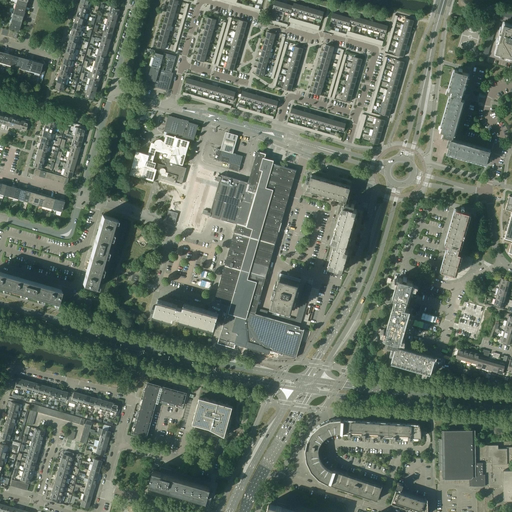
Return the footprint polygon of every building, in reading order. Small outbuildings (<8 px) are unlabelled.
[(273,8),(279,10),(281,2),(275,0),(273,8)] [(279,10),(285,12),(287,4),(281,2),(279,10)] [(292,11),(298,13),(300,5),(294,3),(293,6),(292,11)] [(80,4),(78,10),(87,13),(88,7),(80,4)] [(291,14),(292,11),(293,6),(287,4),(285,12),(291,14)] [(169,5),(167,11),(175,13),(177,7),(169,5)] [(298,13),(304,15),(306,6),(300,5),(298,13)] [(304,15),(310,16),(312,8),(306,6),(304,15)] [(111,7),(109,13),(118,15),(120,9),(111,7)] [(310,16),(315,18),(318,10),(312,8),(310,16)] [(78,10),(76,16),(85,19),(87,13),(78,10)] [(318,10),(315,18),(322,20),(324,12),(318,10)] [(167,11),(165,16),(173,19),(175,13),(167,11)] [(109,13),(108,19),(116,21),(118,15),(109,13)] [(331,21),(337,23),(339,15),(333,13),(331,21)] [(337,23),(343,24),(345,16),(339,15),(337,23)] [(350,24),(356,25),(358,17),(352,15),(351,18),(350,24)] [(76,16),(74,22),(83,25),(85,19),(76,16)] [(165,16),(164,22),(172,25),(173,19),(165,16)] [(349,26),(350,24),(351,18),(345,16),(343,24),(349,26)] [(208,17),(207,23),(215,26),(216,19),(208,17)] [(356,25),(362,27),(364,19),(358,17),(356,25)] [(406,18),(404,24),(412,26),(414,20),(406,18)] [(108,19),(106,25),(115,27),(116,21),(108,19)] [(362,27),(367,29),(370,21),(364,19),(362,27)] [(239,20),(237,26),(246,28),(247,22),(239,20)] [(367,29),(373,30),(376,22),(370,21),(367,29)] [(74,22),(73,28),(81,31),(83,25),(74,22)] [(164,22),(162,28),(170,31),(172,25),(164,22)] [(373,30),(379,32),(382,24),(376,22),(373,30)] [(20,26),(10,23),(9,28),(19,31),(20,26)] [(207,23),(205,29),(213,32),(215,26),(207,23)] [(511,24),(504,23),(495,51),(511,56),(511,24)] [(382,24),(379,32),(386,34),(388,26),(382,24)] [(404,24),(402,30),(410,32),(412,26),(404,24)] [(106,25),(104,31),(113,33),(115,27),(106,25)] [(237,26),(236,32),(244,34),(246,28),(237,26)] [(73,28),(71,34),(80,37),(81,31),(73,28)] [(162,28),(160,34),(168,37),(170,31),(162,28)] [(205,29),(203,35),(211,38),(213,32),(205,29)] [(402,30),(400,36),(408,38),(410,32),(402,30)] [(104,31),(103,37),(111,39),(113,33),(104,31)] [(268,31),(266,38),(274,40),(276,34),(268,31)] [(236,32),(234,38),(242,40),(244,34),(236,32)] [(71,34),(69,40),(78,43),(80,37),(71,34)] [(160,34),(159,40),(167,43),(168,37),(160,34)] [(203,35),(201,41),(209,44),(211,38),(203,35)] [(400,36),(399,42),(407,44),(408,38),(400,36)] [(103,37),(101,43),(109,45),(111,39),(103,37)] [(234,38),(232,44),(240,46),(242,40),(234,38)] [(266,38),(264,44),(272,46),(274,40),(266,38)] [(69,40),(68,46),(76,48),(78,43),(69,40)] [(167,43),(159,40),(157,47),(165,49),(167,43)] [(201,41),(200,47),(208,50),(209,44),(201,41)] [(399,42),(397,48),(405,50),(407,44),(399,42)] [(101,43),(99,49),(108,51),(109,45),(101,43)] [(232,44),(231,50),(239,52),(240,46),(232,44)] [(264,44),(262,50),(270,52),(272,46),(264,44)] [(326,44),(324,51),(332,53),(334,47),(326,44)] [(68,46),(66,52),(75,54),(76,48),(68,46)] [(295,46),(293,52),(301,55),(303,48),(295,46)] [(200,47),(198,53),(206,56),(208,50),(200,47)] [(405,50),(397,48),(395,54),(403,56),(405,50)] [(99,49),(97,55),(106,57),(108,51),(99,49)] [(231,50),(229,56),(237,58),(239,52),(231,50)] [(262,50),(261,56),(269,58),(270,52),(262,50)] [(324,51),(323,57),(331,59),(332,53),(324,51)] [(1,62),(0,65),(5,67),(6,64),(9,54),(4,52),(1,62)] [(66,52),(64,58),(73,60),(75,54),(66,52)] [(293,52),(291,58),(299,61),(301,55),(293,52)] [(155,53),(151,67),(155,68),(171,73),(171,72),(172,72),(176,56),(164,53),(163,55),(155,53)] [(206,56),(198,53),(196,60),(204,62),(206,56)] [(97,55),(96,61),(104,63),(106,57),(97,55)] [(229,56),(227,62),(235,64),(237,58),(229,56)] [(261,56),(259,62),(267,64),(269,58),(261,56)] [(323,57),(321,63),(329,65),(331,59),(323,57)] [(354,57),(352,63),(360,65),(362,59),(354,57)] [(64,58),(62,64),(71,66),(73,60),(64,58)] [(291,58),(290,64),(298,67),(299,61),(291,58)] [(396,59),(394,66),(402,68),(404,62),(396,59)] [(96,61),(94,67),(103,69),(104,63),(96,61)] [(37,62),(35,72),(40,74),(40,73),(44,74),(46,65),(43,64),(37,62)] [(235,64),(227,62),(225,68),(233,70),(235,64)] [(259,62),(257,68),(265,70),(267,64),(259,62)] [(321,63),(319,69),(327,71),(329,65),(321,63)] [(352,63),(351,69),(359,71),(360,65),(352,63)] [(62,64),(61,70),(69,72),(71,66),(62,64)] [(290,64),(288,70),(296,73),(298,67),(290,64)] [(143,65),(142,68),(150,70),(147,82),(150,83),(150,85),(155,87),(158,75),(154,74),(155,68),(151,67),(143,65)] [(394,66),(393,72),(401,74),(402,68),(394,66)] [(94,67),(92,72),(101,75),(103,69),(94,67)] [(158,75),(155,87),(168,91),(173,73),(172,72),(171,72),(171,73),(155,68),(154,74),(158,75)] [(265,70),(257,68),(255,74),(263,76),(265,70)] [(439,130),(443,131),(441,138),(450,141),(446,154),(486,165),(487,160),(490,161),(491,157),(489,157),(491,149),(457,139),(458,135),(455,135),(465,99),(466,94),(464,94),(469,74),(462,72),(463,69),(459,68),(458,71),(453,69),(447,92),(450,93),(439,130)] [(319,69),(317,75),(325,77),(327,71),(319,69)] [(351,69),(349,75),(357,77),(359,71),(351,69)] [(61,70),(59,76),(68,78),(69,72),(61,70)] [(288,70),(286,76),(294,78),(296,73),(288,70)] [(89,72),(88,78),(91,78),(99,81),(101,75),(92,72),(89,72)] [(393,72),(391,78),(399,80),(401,74),(393,72)] [(317,75),(316,80),(324,83),(325,77),(317,75)] [(349,75),(347,81),(355,83),(357,77),(349,75)] [(59,76),(57,82),(66,84),(68,78),(59,76)] [(286,76),(285,82),(293,84),(294,78),(286,76)] [(91,78),(89,84),(97,87),(99,81),(91,78)] [(185,86),(191,88),(194,80),(187,78),(185,86)] [(391,78),(389,84),(397,86),(399,80),(391,78)] [(191,88),(197,90),(200,82),(194,80),(191,88)] [(316,80),(314,86),(322,89),(324,83),(316,80)] [(347,81),(346,87),(354,89),(355,83),(347,81)] [(66,84),(57,82),(56,88),(64,90),(66,84)] [(197,90),(203,91),(206,83),(200,82),(197,90)] [(293,84),(285,82),(283,88),(291,91),(293,84)] [(203,91),(209,93),(211,85),(206,83),(203,91)] [(89,84),(87,90),(96,93),(97,87),(89,84)] [(389,84),(388,90),(396,92),(397,86),(389,84)] [(209,93),(215,95),(217,87),(211,85),(209,93)] [(322,89),(314,86),(312,93),(320,95),(322,89)] [(215,95),(221,96),(223,88),(217,87),(215,95)] [(346,87),(344,93),(352,95),(354,89),(346,87)] [(221,96),(227,98),(229,90),(223,88),(221,96)] [(96,93),(87,90),(85,96),(94,99),(96,93)] [(229,90),(227,98),(233,100),(236,92),(229,90)] [(388,90),(386,96),(394,98),(396,92),(388,90)] [(240,99),(246,101),(248,93),(242,91),(240,99)] [(246,101),(252,102),(254,94),(248,93),(246,101)] [(352,95),(344,93),(342,99),(350,101),(352,95)] [(252,102),(258,104),(260,96),(254,94),(252,102)] [(258,104),(264,106),(266,98),(260,96),(258,104)] [(386,96),(384,101),(392,104),(394,98),(386,96)] [(264,106),(270,107),(272,99),(266,98),(264,106)] [(272,99),(270,107),(276,109),(279,101),(272,99)] [(384,101),(382,107),(390,110),(392,104),(384,101)] [(390,110),(382,107),(381,114),(389,116),(390,110)] [(289,116),(296,118),(298,110),(292,108),(289,116)] [(296,118),(302,119),(304,111),(298,110),(296,118)] [(302,119),(308,121),(310,113),(304,111),(302,119)] [(308,121),(314,123),(316,115),(310,113),(308,121)] [(2,124),(7,125),(10,117),(4,115),(2,124)] [(154,143),(152,142),(148,154),(137,151),(133,164),(130,174),(144,178),(144,180),(145,180),(145,179),(153,181),(155,176),(157,170),(158,170),(158,171),(159,172),(159,173),(160,173),(160,174),(161,174),(162,174),(161,175),(167,177),(168,173),(177,176),(175,182),(176,182),(181,183),(186,168),(183,167),(175,165),(176,162),(183,164),(184,161),(185,160),(186,154),(186,153),(188,148),(188,147),(190,142),(190,141),(190,139),(194,140),(198,125),(189,122),(189,121),(169,115),(168,118),(166,125),(164,131),(167,132),(166,134),(165,138),(165,140),(164,141),(163,141),(163,140),(162,140),(161,139),(160,139),(159,139),(158,139),(157,139),(157,140),(156,140),(155,141),(155,142),(154,143)] [(314,123),(320,125),(322,117),(316,115),(314,123)] [(7,125),(13,127),(16,119),(10,117),(7,125)] [(320,125),(325,126),(328,118),(322,117),(320,125)] [(325,126),(331,128),(334,120),(328,118),(325,126)] [(377,118),(375,124),(383,126),(385,120),(377,118)] [(13,127),(19,129),(22,120),(16,119),(13,127)] [(22,120),(19,129),(26,131),(26,129),(28,129),(30,122),(30,120),(26,119),(24,120),(24,121),(22,120)] [(47,119),(45,125),(54,127),(55,121),(47,119)] [(331,128),(337,130),(340,122),(334,120),(331,128)] [(340,122),(337,130),(344,132),(346,124),(340,122)] [(375,124),(373,130),(381,132),(383,126),(375,124)] [(45,125),(43,131),(52,133),(54,127),(45,125)] [(77,127),(75,133),(83,136),(85,130),(77,127)] [(373,130),(372,136),(380,138),(381,132),(373,130)] [(43,131),(42,137),(50,139),(52,133),(43,131)] [(226,132),(221,149),(233,153),(238,135),(226,132)] [(75,133),(73,139),(82,142),(83,136),(75,133)] [(380,138),(372,136),(370,142),(378,144),(380,138)] [(42,137),(40,143),(49,145),(50,139),(42,137)] [(73,139),(71,145),(80,148),(82,142),(73,139)] [(40,143),(38,149),(47,151),(49,145),(40,143)] [(71,145),(70,151),(78,154),(80,148),(71,145)] [(230,163),(228,168),(239,171),(243,156),(233,153),(221,149),(217,148),(214,159),(230,163)] [(38,149),(37,154),(45,157),(47,151),(38,149)] [(70,151),(68,157),(77,160),(78,154),(70,151)] [(204,210),(203,213),(204,214),(205,214),(207,215),(207,214),(210,215),(210,216),(224,220),(233,223),(233,222),(237,223),(230,248),(215,298),(215,299),(221,300),(221,301),(221,302),(222,303),(240,308),(239,309),(228,306),(227,310),(227,311),(221,331),(220,334),(218,343),(245,351),(246,347),(246,345),(253,347),(264,350),(264,348),(271,350),(296,357),(304,329),(303,330),(299,329),(300,326),(292,324),(289,323),(287,322),(284,322),(281,321),(279,320),(276,319),(274,319),(271,318),(266,316),(263,316),(261,315),(258,314),(256,313),(257,308),(261,294),(261,293),(262,290),(263,287),(266,276),(266,274),(267,273),(267,272),(268,270),(268,268),(287,202),(288,200),(288,199),(294,179),(294,177),(295,175),(296,170),(272,163),(273,161),(270,160),(265,158),(266,154),(257,151),(254,163),(253,166),(251,173),(248,182),(222,175),(221,175),(221,176),(218,175),(217,180),(219,181),(220,181),(219,183),(211,212),(210,212),(208,211),(205,210),(204,210)] [(37,154),(35,160),(43,163),(45,157),(37,154)] [(68,157),(66,163),(75,166),(77,160),(68,157)] [(43,163),(35,160),(33,167),(42,169),(43,163)] [(64,163),(63,168),(73,172),(75,166),(66,163),(64,163)] [(73,172),(63,168),(61,175),(71,178),(73,172)] [(311,174),(310,179),(307,179),(306,182),(309,183),(307,190),(342,200),(338,214),(340,215),(331,245),(334,246),(328,266),(335,268),(335,270),(338,271),(339,269),(344,270),(350,250),(347,249),(358,209),(355,208),(357,201),(347,198),(351,186),(311,174)] [(41,208),(46,209),(50,197),(45,196),(42,206),(41,208)] [(51,210),(52,208),(55,198),(50,197),(46,209),(51,210)] [(59,200),(56,210),(62,211),(65,201),(59,200)] [(440,269),(456,274),(462,253),(471,256),(472,252),(460,249),(470,213),(455,208),(445,243),(446,243),(444,249),(446,250),(440,269)] [(95,287),(115,218),(102,215),(83,284),(95,287)] [(0,285),(58,302),(59,296),(61,290),(0,272),(0,285)] [(391,362),(431,373),(432,368),(434,369),(435,365),(433,365),(435,357),(401,347),(401,346),(400,343),(409,308),(410,308),(412,303),(408,302),(414,282),(407,280),(407,277),(404,276),(403,279),(398,277),(392,297),(391,303),(394,303),(384,338),(388,340),(386,347),(395,349),(391,362)] [(280,277),(271,306),(290,311),(299,282),(280,277)] [(501,278),(500,283),(510,286),(511,281),(501,278)] [(84,304),(83,309),(82,310),(88,312),(90,304),(92,299),(86,298),(84,304)] [(155,307),(153,306),(152,310),(154,310),(153,315),(173,321),(174,318),(214,329),(215,324),(218,325),(219,321),(216,321),(218,317),(219,313),(180,302),(179,305),(158,299),(155,307)] [(495,299),(494,304),(504,307),(505,303),(508,304),(508,306),(509,306),(511,307),(511,303),(509,303),(505,302),(495,299)] [(511,339),(511,338),(502,336),(500,336),(498,343),(509,346),(510,344),(511,344),(511,339)] [(456,349),(454,356),(456,356),(456,358),(461,359),(464,349),(459,348),(458,349),(456,349)] [(472,362),(477,364),(479,356),(480,354),(474,352),(472,362)] [(476,366),(482,368),(484,358),(479,356),(477,364),(476,366)] [(490,359),(487,369),(492,371),(495,361),(495,358),(492,357),(492,360),(490,359)] [(482,368),(487,369),(490,359),(484,358),(482,368)] [(492,371),(497,372),(500,362),(495,361),(492,371)] [(500,362),(497,372),(502,374),(505,364),(500,362)] [(20,391),(21,388),(23,379),(17,378),(15,386),(18,387),(18,390),(20,391)] [(37,395),(38,393),(37,393),(40,384),(34,382),(32,391),(35,392),(34,394),(37,395)] [(142,402),(141,405),(134,432),(146,435),(154,406),(155,402),(159,403),(163,387),(148,383),(143,399),(142,402)] [(42,397),(43,394),(45,386),(40,384),(37,393),(38,393),(40,394),(40,396),(42,397)] [(53,400),(54,397),(56,389),(51,387),(48,396),(49,396),(48,398),(53,400)] [(185,393),(164,387),(161,399),(182,405),(185,393)] [(59,402),(60,399),(62,390),(56,389),(54,397),(57,398),(56,401),(59,402)] [(67,403),(68,402),(70,393),(68,392),(62,390),(60,399),(63,400),(62,402),(64,403),(65,402),(67,403)] [(76,404),(77,402),(79,393),(74,391),(73,393),(70,392),(70,393),(68,402),(76,404)] [(210,425),(216,427),(215,431),(225,436),(225,433),(226,430),(228,430),(229,431),(230,431),(231,421),(231,417),(231,412),(231,406),(222,403),(218,402),(216,402),(211,400),(209,400),(208,400),(208,399),(204,398),(199,397),(199,400),(197,407),(195,413),(192,423),(193,424),(196,424),(202,426),(203,423),(209,425),(209,426),(210,426),(210,425)] [(10,405),(9,407),(18,410),(20,411),(22,405),(11,401),(11,402),(12,402),(11,404),(10,405)] [(110,411),(113,412),(112,415),(118,416),(120,410),(117,409),(118,404),(112,403),(110,411)] [(8,411),(7,413),(16,416),(19,417),(20,411),(18,410),(9,407),(9,408),(10,408),(9,410),(8,411)] [(6,417),(6,419),(15,422),(14,422),(17,423),(18,420),(15,419),(16,416),(7,413),(7,414),(8,414),(8,416),(6,417)] [(5,423),(4,425),(13,428),(15,429),(16,426),(14,425),(14,422),(15,422),(6,419),(6,420),(7,420),(6,422),(5,423)] [(329,483),(329,482),(332,473),(333,472),(332,472),(326,469),(321,464),(318,457),(317,450),(318,450),(319,450),(319,446),(318,445),(322,439),(327,434),(333,431),(340,431),(343,431),(344,420),(341,420),(341,419),(330,420),(321,425),(313,432),(307,441),(305,450),(307,461),(312,470),(319,478),(329,483)] [(344,419),(344,420),(343,431),(343,435),(348,436),(348,438),(353,438),(353,436),(363,437),(363,439),(369,439),(369,437),(378,438),(378,440),(383,440),(383,438),(392,439),(392,440),(398,441),(398,439),(408,440),(408,441),(413,442),(413,440),(420,440),(421,439),(421,437),(421,435),(421,433),(421,431),(421,429),(421,428),(420,426),(419,424),(344,419)] [(3,428),(2,431),(11,434),(14,435),(14,432),(12,431),(13,428),(4,425),(4,426),(5,426),(4,428),(3,428)] [(97,434),(101,435),(109,437),(110,431),(102,429),(101,432),(98,431),(97,433),(97,434)] [(11,434),(2,431),(2,432),(3,432),(3,434),(1,434),(0,438),(12,441),(14,435),(11,434)] [(101,435),(99,441),(107,443),(109,437),(101,435)] [(99,441),(97,447),(105,449),(107,443),(99,441)] [(0,449),(6,452),(8,452),(9,450),(7,449),(8,446),(0,443),(0,449)] [(91,444),(90,446),(93,447),(93,448),(97,449),(96,453),(104,455),(105,449),(97,447),(94,445),(94,444),(91,444)] [(62,456),(61,458),(72,461),(73,456),(73,455),(76,456),(76,454),(70,452),(65,451),(64,454),(63,454),(63,455),(62,456)] [(88,463),(92,464),(100,467),(102,461),(94,458),(93,462),(89,461),(89,462),(88,463)] [(152,492),(153,490),(156,491),(156,492),(157,490),(162,492),(162,494),(162,493),(170,495),(169,498),(170,498),(177,500),(185,502),(185,503),(185,502),(193,504),(193,505),(201,507),(201,506),(205,507),(206,504),(209,505),(209,506),(213,493),(212,493),(209,492),(210,488),(196,483),(197,481),(171,473),(172,470),(167,469),(165,469),(164,469),(164,468),(161,467),(161,470),(160,473),(159,473),(153,471),(150,482),(148,491),(148,490),(152,492)] [(89,476),(97,478),(98,472),(90,470),(89,476)] [(329,482),(332,483),(331,484),(378,500),(382,486),(375,484),(374,486),(361,481),(361,480),(356,478),(356,479),(342,475),(343,473),(336,471),(335,473),(333,472),(332,473),(329,482)] [(88,479),(87,482),(95,484),(97,478),(89,476),(85,475),(85,474),(82,473),(82,475),(85,476),(84,478),(88,479)] [(87,482),(85,488),(93,490),(95,484),(87,482)] [(398,482),(392,502),(420,511),(428,511),(428,498),(427,498),(427,500),(425,499),(425,500),(400,492),(403,484),(398,482)] [(85,488),(84,494),(92,496),(93,490),(85,488)] [(62,495),(51,492),(50,497),(51,497),(52,497),(51,500),(62,503),(63,500),(61,500),(62,495)] [(84,494),(82,500),(90,502),(92,496),(84,494)] [(90,502),(82,500),(80,506),(88,508),(90,502)] [(266,511),(296,511),(292,511),(286,509),(287,505),(286,507),(277,504),(278,503),(278,502),(276,506),(269,504),(266,511)]
